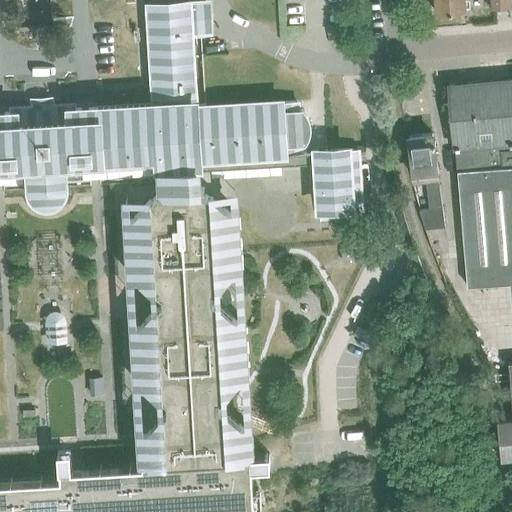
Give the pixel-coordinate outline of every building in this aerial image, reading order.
[(509,0),(433,0),(434,10),(465,8),(464,0),(490,0),(491,8),(510,7),(509,0)] [(138,462),(138,472),(140,511),(184,511),(254,508),(252,468),(270,467),(269,453),(251,454),(250,434),(224,412),(218,412),(217,393),(223,392),(246,367),(243,326),(213,300),(212,290),(239,260),(237,219),(211,197),(205,197),(204,187),(198,187),(197,170),(317,162),(320,205),(340,204),(341,212),(359,211),(355,149),(299,152),(299,142),(304,142),(306,139),(308,135),(309,128),(309,122),(307,116),(304,112),(302,109),(295,110),(295,101),(193,107),(189,31),(202,30),(200,4),(180,5),(180,3),(175,3),(175,5),(151,7),(156,98),(54,103),(54,94),(29,95),(30,103),(8,104),(8,106),(0,106),(0,185),(25,184),(26,190),(27,194),(29,198),(33,202),(40,205),(42,206),(46,206),(50,206),(55,205),(60,202),(62,200),(66,194),(67,191),(67,187),(74,187),(74,181),(161,175),(161,187),(127,226),(130,267),(155,289),(162,288),(163,308),(156,308),(134,333),(136,374),(166,401),(167,410),(140,441),(142,462),(138,462)] [(511,361),(508,362),(510,379),(511,403),(511,78),(448,84),(453,147),(455,147),(467,284),(511,279),(511,361)] [(432,132),(408,136),(414,178),(425,177),(426,188),(429,207),(418,208),(420,214),(425,228),(445,225),(442,206),(441,202),(437,175),(438,175),(434,144),(435,144),(434,140),(432,132)] [(48,316),(47,320),(48,340),(64,339),(63,320),(62,316),(59,313),(55,312),(51,313),(48,316)] [(511,417),(497,419),(499,444),(501,459),(511,457),(511,417)] [(344,465),(344,467),(345,474),(369,473),(368,463),(344,465)] [(140,511),(138,472),(72,477),(70,477),(70,485),(0,489),(0,511),(140,511)]
